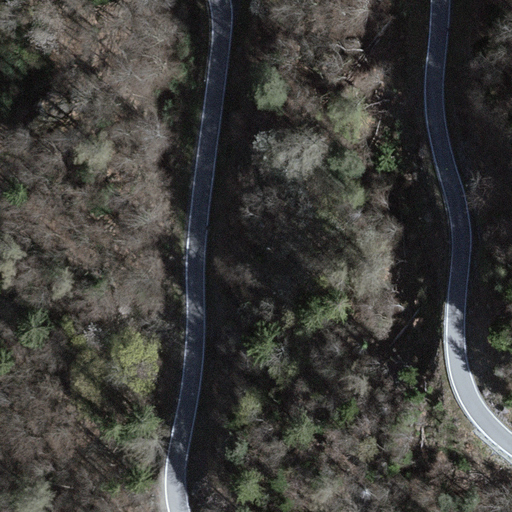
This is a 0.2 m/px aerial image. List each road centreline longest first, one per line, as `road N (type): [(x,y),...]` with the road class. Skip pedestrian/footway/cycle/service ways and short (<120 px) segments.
road 1 (unclassified): [(219,0),(179,511)]
road 2 (unclassified): [(441,0),(436,113),(462,231),(457,354),(472,404),(511,444)]
